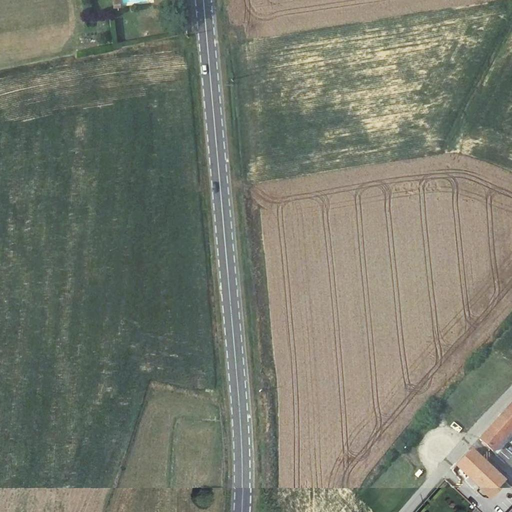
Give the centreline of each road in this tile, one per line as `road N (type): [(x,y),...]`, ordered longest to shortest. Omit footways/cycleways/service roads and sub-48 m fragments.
road 1 (primary): [(243,511),(241,402),(209,56)]
road 2 (unclassified): [(511,396),(405,511)]
